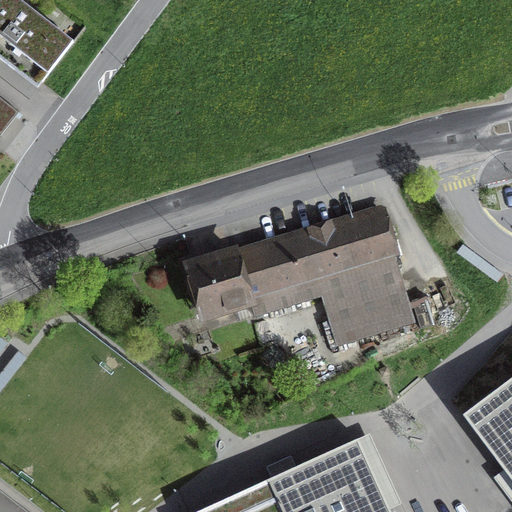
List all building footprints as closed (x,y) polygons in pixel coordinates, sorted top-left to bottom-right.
[(0,0),(0,59),(38,89),(74,43),(18,0),(0,0)] [(249,299),(395,255),(381,210),(236,255),(235,253),(189,267),(204,315),(250,301),(249,299)] [(249,299),(250,301),(255,317),(322,296),(337,346),(415,322),(395,255),(249,299)] [(511,376),(470,407),(511,463),(511,376)] [(389,511),(357,441),(270,481),(284,511),(389,511)] [(284,511),(270,481),(200,511),(284,511)]
